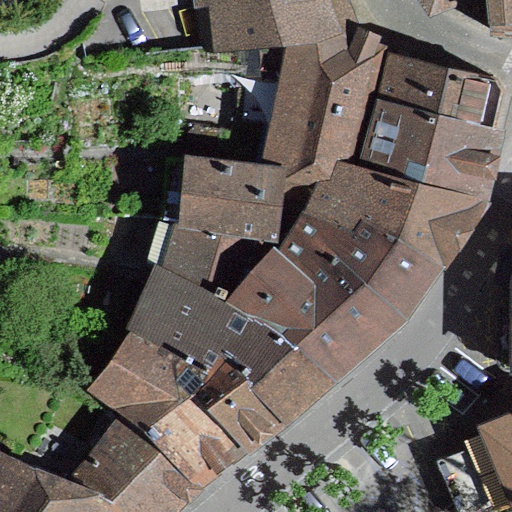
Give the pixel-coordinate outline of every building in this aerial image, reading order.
[(301,36),(352,35),(339,0),(199,0),(206,49),(241,46),(300,40),(301,36)] [(511,0),(487,0),(492,30),(511,32),(511,0)] [(278,143),(353,162),(381,49),(352,35),(301,36),(300,40),(241,46),(237,95),(233,139),(278,143)] [(379,100),(493,127),(502,88),(495,78),(390,53),(379,100)] [(493,127),(379,100),(363,165),(362,170),(477,196),(493,127)] [(362,170),(363,165),(353,162),(278,143),(233,139),(223,137),(220,163),(282,170),(277,233),(289,234),(293,235),(312,209),(357,235),(369,219),(433,259),(475,200),(477,196),(362,170)] [(165,218),(182,219),(277,233),(282,170),(220,163),(171,161),(165,218)] [(357,235),(312,209),(293,235),(397,311),(433,259),(369,219),(357,235)] [(182,219),(168,269),(237,301),(289,234),(277,233),(182,219)] [(399,328),(389,317),(397,311),(293,235),(289,234),(237,301),(268,316),(330,370),(348,354),(358,363),(399,328)] [(511,367),(511,248),(507,247),(500,277),(498,357),(502,365),(510,368),(511,367)] [(230,356),(280,414),(330,370),(268,316),(237,301),(168,269),(162,282),(154,278),(137,317),(145,321),(141,331),(215,371),(230,356)] [(197,389),(215,371),(141,331),(96,392),(123,412),(124,411),(147,426),(150,424),(196,476),(243,440),(197,389)] [(280,414),(230,356),(215,371),(197,389),(243,440),(244,441),(280,414)] [(123,412),(70,480),(128,507),(136,511),(161,511),(196,476),(150,424),(147,426),(124,411),(123,412)] [(511,479),(511,414),(489,424),(495,439),(511,479)] [(482,511),(511,500),(511,479),(495,439),(439,460),(460,511),(482,511)] [(0,511),(123,511),(128,507),(70,480),(9,456),(0,469),(0,511)]
